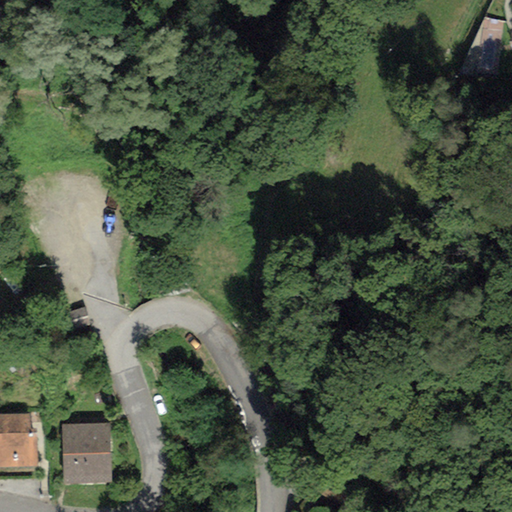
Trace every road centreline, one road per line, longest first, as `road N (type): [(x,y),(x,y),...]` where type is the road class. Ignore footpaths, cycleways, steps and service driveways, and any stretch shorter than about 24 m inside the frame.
road 1 (tertiary): [(128,335),(144,316),(165,311),(191,316),(215,338),(260,431),(272,511)]
road 2 (tertiary): [(136,511),(156,473),(122,357),(128,335)]
road 3 (residential): [(128,335),(98,302),(69,203)]
